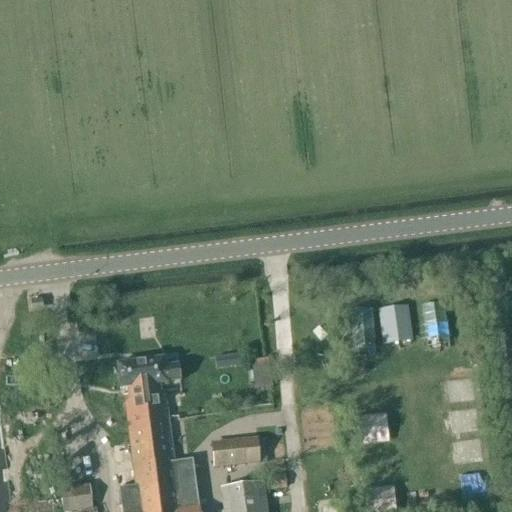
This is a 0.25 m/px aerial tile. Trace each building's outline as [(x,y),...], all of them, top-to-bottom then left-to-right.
[(239,356),(230,357),(231,368),(240,367),(243,367),(241,355),(239,356)] [(199,511),(193,461),(174,464),(165,393),(161,393),(160,386),(180,383),(177,367),(163,369),(162,360),(117,366),(120,391),(140,388),(141,396),(124,398),(135,488),(119,490),(121,511),(199,511)] [(241,372),(239,372),(240,381),(242,381),(253,380),(252,371),(241,372)] [(258,464),(256,442),(212,447),(214,469),(258,464)] [(285,476),(268,478),(269,493),(286,491),(285,476)] [(265,511),(262,485),(222,491),(224,511),(265,511)] [(81,511),(88,511),(85,489),(59,493),(61,511),(81,511)]
